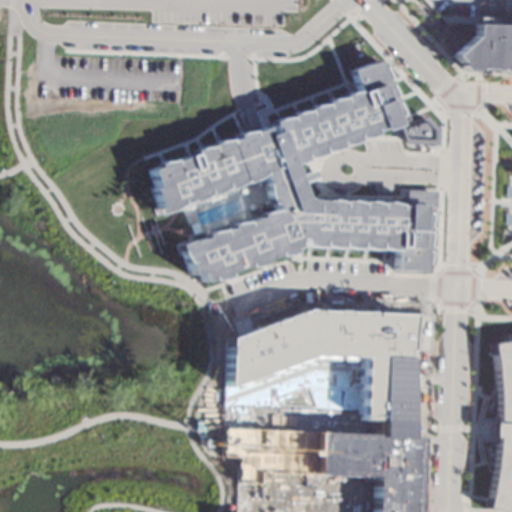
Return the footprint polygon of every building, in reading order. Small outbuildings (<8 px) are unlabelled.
[(471,36),(471,24),(511,26),(511,70),(459,68),(453,63),(456,61),(450,55),(471,36)] [(298,195),(322,200),(322,198),(326,198),(335,201),(335,199),(344,199),(354,202),(354,199),(364,200),(373,203),(373,200),(382,201),(392,203),(392,204),(396,205),(396,202),(401,202),(401,189),(431,190),(430,206),(425,206),(424,212),(423,212),(423,217),(422,226),(423,226),(423,236),(421,245),(422,245),(422,256),(420,263),(420,271),(390,270),(390,250),(382,249),(371,246),(371,248),(361,248),(352,245),(352,248),(342,247),(334,244),(334,247),(323,247),(315,244),(315,246),(304,246),(296,243),(296,237),(292,237),(291,246),(286,248),(287,251),(282,253),(272,254),(272,253),(257,259),(258,262),(252,264),(242,265),(242,264),(220,272),(222,275),(216,278),(206,279),(206,277),(198,280),(194,270),(186,273),(181,261),(176,254),(172,243),(183,239),(184,242),(199,236),(198,234),(207,230),(217,229),(217,230),(225,227),(224,224),(230,221),(240,220),(240,221),(254,216),(253,213),(260,210),(270,209),(267,201),(263,202),(260,193),(259,184),(261,183),(256,171),(248,177),(239,181),(238,179),(229,185),(220,187),(220,185),(212,191),(203,194),(202,191),(194,197),(185,200),(184,197),(174,201),(175,202),(164,208),(152,213),(149,206),(152,205),(145,187),(150,186),(143,169),(150,166),(149,162),(156,160),(166,158),(166,160),(187,152),(186,149),(195,146),(205,145),(204,142),(213,139),(223,137),(223,139),(231,136),(229,133),(236,130),(245,129),(246,131),(252,129),(259,126),(262,133),(269,131),(265,120),(274,117),(283,116),(283,114),(291,110),(301,109),(301,107),(309,104),(319,102),(318,101),(327,97),(337,96),(336,94),(345,90),(354,90),(346,69),(374,58),(377,65),(378,64),(381,71),(384,77),(382,77),(384,82),(388,88),(390,94),(389,95),(391,100),(394,108),(396,113),(398,118),(392,121),(393,123),(377,128),(377,126),(369,129),(370,132),(362,135),(351,136),(352,138),(343,142),(333,143),(334,145),(326,148),(316,149),(317,152),(308,155),(298,156),(299,158),(291,161),(286,162),(291,176),(310,170),(312,169),(314,176),(312,177),(294,184),(298,195)] [(395,126),(423,116),(435,128),(434,144),(429,144),(401,143),(395,126)] [(425,315),(424,350),(402,349),(401,357),(404,357),(405,421),(355,419),(358,356),(306,354),(221,385),(223,338),(244,330),(300,309),(425,315)] [(487,343),(502,341),(501,334),(511,332),(511,511),(494,511),(482,509),(489,473),(492,444),(487,444),(487,429),(488,415),(493,415),(492,381),(487,343)] [(219,427),(416,435),(412,511),(368,511),(370,476),(256,472),(255,483),(233,482),(234,457),(218,456),(219,427)]
